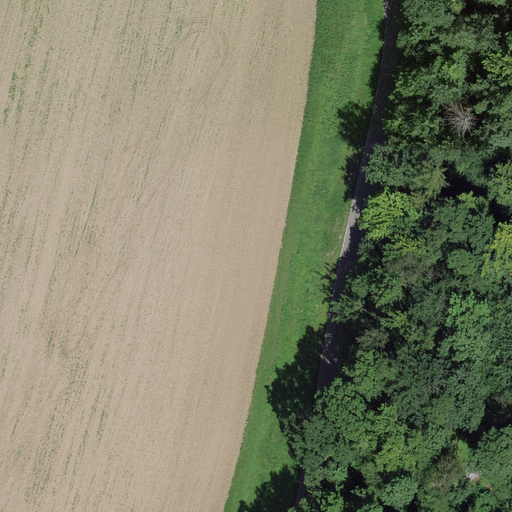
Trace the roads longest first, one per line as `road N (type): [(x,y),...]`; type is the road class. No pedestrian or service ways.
road 1 (unclassified): [(394,0),(298,511)]
road 2 (track): [(511,28),(443,154),(431,413),(443,511)]
road 3 (track): [(511,455),(400,511)]
